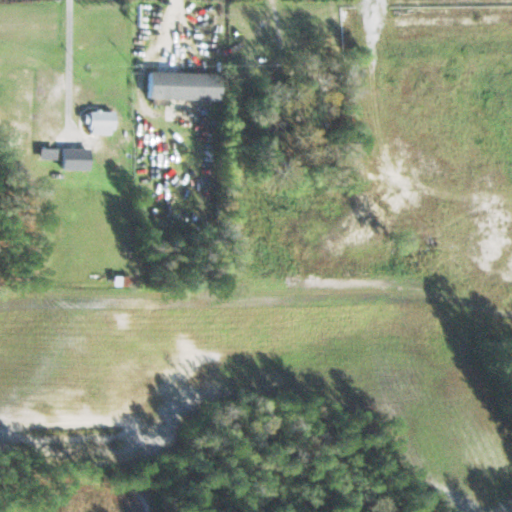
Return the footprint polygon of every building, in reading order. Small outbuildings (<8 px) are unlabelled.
[(220,101),(220,74),(149,72),(148,100),(220,101)] [(114,133),(114,111),(90,111),(90,133),(114,133)] [(264,133),(283,133),(283,115),(264,115),(264,133)] [(367,149),(374,151),(377,139),(370,137),(367,149)] [(63,170),(89,170),(89,149),(63,149),(63,170)] [(114,286),(130,286),(130,277),(114,277),(114,286)]
